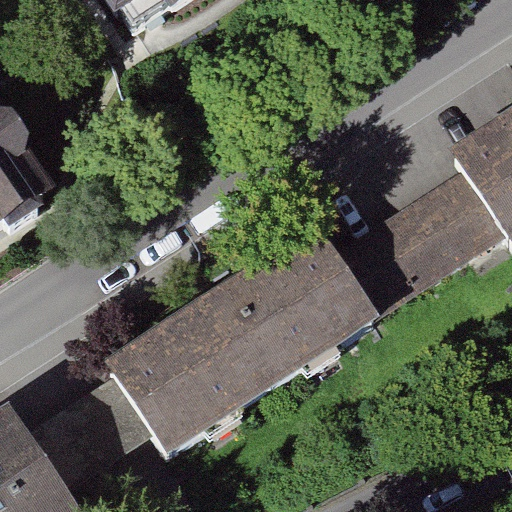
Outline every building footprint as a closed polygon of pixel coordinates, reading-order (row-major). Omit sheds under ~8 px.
[(95,0),(130,56),(219,0),(95,0)] [(0,135),(0,260),(55,228),(0,135)] [(511,136),(467,163),(481,185),(350,262),(388,321),(508,246),(511,252),(511,136)] [(330,230),(106,371),(113,383),(32,434),(73,498),(159,443),(169,459),(388,321),(350,262),(330,230)] [(20,415),(0,427),(0,511),(80,511),(73,498),(32,434),(20,415)]
